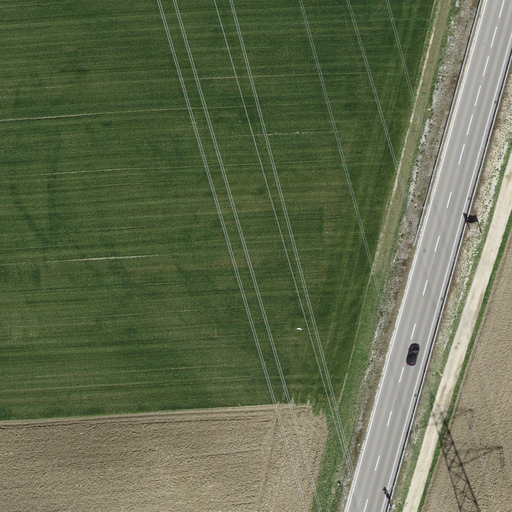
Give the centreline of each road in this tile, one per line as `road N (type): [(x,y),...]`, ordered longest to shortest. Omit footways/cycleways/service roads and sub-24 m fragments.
road 1 (tertiary): [(502,0),(362,511)]
road 2 (track): [(412,511),(511,186)]
road 3 (track): [(381,264),(444,0)]
